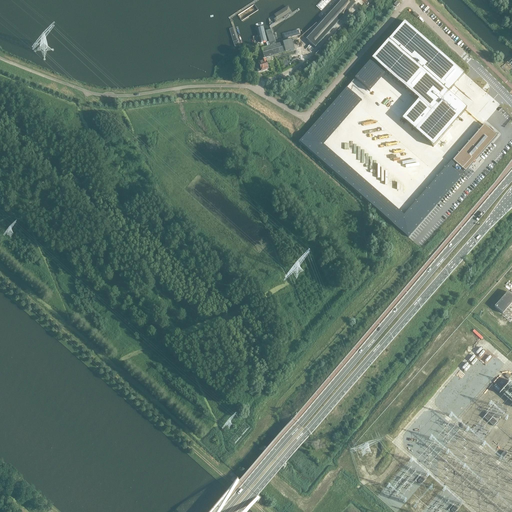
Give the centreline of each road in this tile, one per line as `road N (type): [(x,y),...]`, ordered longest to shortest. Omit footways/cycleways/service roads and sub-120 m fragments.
road 1 (secondary): [(511,175),(224,511)]
road 2 (secondary): [(237,511),(511,195)]
road 3 (track): [(0,280),(263,511)]
road 4 (unclassified): [(233,86),(102,95),(0,58)]
road 5 (unclassified): [(233,86),(303,116),(407,0)]
road 6 (unclassified): [(511,102),(407,0)]
